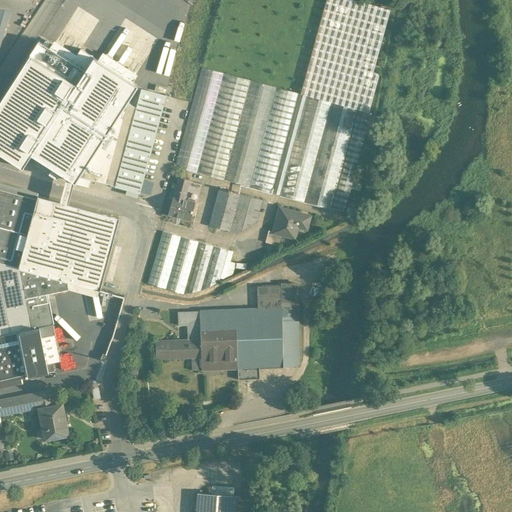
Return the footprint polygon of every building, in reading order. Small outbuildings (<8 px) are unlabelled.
[(325,0),(300,94),(202,67),(175,167),(345,213),(372,113),(369,112),(379,73),(373,72),(390,10),(354,0),(325,0)] [(60,21),(67,11),(64,8),(57,18),(60,21)] [(0,96),(0,151),(22,166),(31,153),(51,167),(48,172),(56,177),(59,173),(71,181),(78,170),(127,96),(140,78),(97,50),(86,66),(41,35),(0,96)] [(168,92),(143,85),(138,101),(114,185),(139,192),(168,92)] [(89,179),(114,185),(138,101),(127,96),(78,170),(75,181),(88,186),(89,179)] [(190,180),(179,177),(173,197),(168,214),(190,220),(195,203),(184,200),(190,180)] [(0,188),(25,196),(26,190),(0,182),(0,188)] [(0,262),(17,267),(18,267),(37,196),(38,193),(26,190),(25,196),(0,188),(0,262)] [(262,200),(219,188),(209,225),(237,233),(257,220),(262,200)] [(67,281),(99,289),(119,218),(37,196),(18,267),(67,280),(67,281)] [(310,216),(280,208),(273,232),(282,235),(294,238),(298,226),(306,229),(310,216)] [(273,232),(268,230),(265,242),(279,246),(282,235),(273,232)] [(228,250),(163,231),(148,283),(183,294),(200,291),(219,282),(228,250)] [(24,298),(17,267),(0,262),(0,386),(23,382),(22,377),(54,371),(52,360),(60,359),(53,324),(30,328),(24,298)] [(18,267),(17,267),(24,298),(47,293),(69,289),(67,281),(67,280),(18,267)] [(97,297),(99,289),(67,281),(69,289),(97,297)] [(259,309),(199,311),(200,334),(235,332),(236,370),(237,380),(257,379),(256,369),(296,367),(299,364),(297,284),(280,284),(280,285),(258,286),(259,309)] [(188,340),(156,341),(156,359),(192,357),(192,358),(201,358),(200,334),(199,311),(178,312),(178,326),(187,325),(188,340)] [(202,372),(236,370),(235,332),(200,334),(201,358),(202,370),(202,372)] [(193,371),(202,370),(201,358),(192,358),(193,371)] [(51,390),(0,400),(0,415),(41,407),(41,408),(55,406),(51,390)] [(55,406),(41,408),(45,429),(48,428),(50,438),(47,438),(47,439),(68,435),(62,404),(55,406)] [(235,511),(237,496),(198,493),(196,511),(235,511)]
